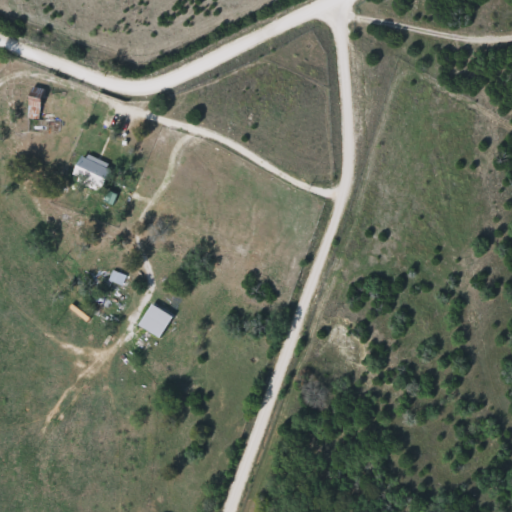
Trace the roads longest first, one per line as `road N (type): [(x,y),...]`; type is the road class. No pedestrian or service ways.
road 1 (residential): [(337,0),(346,171),(229,511)]
road 2 (residential): [(337,0),(140,89),(0,40)]
